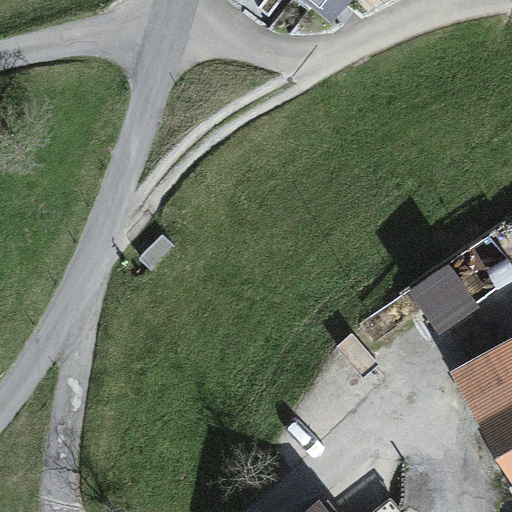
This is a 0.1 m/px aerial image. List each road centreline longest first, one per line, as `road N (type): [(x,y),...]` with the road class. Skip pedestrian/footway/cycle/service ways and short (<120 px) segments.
road 1 (track): [(102,248),(195,148),(334,52),(448,6),(501,0)]
road 2 (unclassified): [(177,0),(102,248),(80,295),(0,402)]
road 3 (track): [(273,511),(441,356),(511,313)]
road 4 (track): [(80,295),(63,511)]
